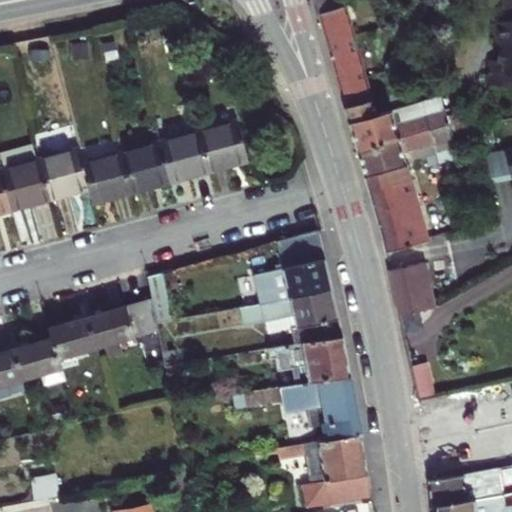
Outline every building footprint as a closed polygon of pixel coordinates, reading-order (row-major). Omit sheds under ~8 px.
[(457,107),(454,95),(405,105),(384,109),(358,0),(326,0),(330,13),(344,67),(363,144),(455,120),(456,127),(461,126),(457,107)] [(493,59),(489,81),(511,86),(511,0),(506,0),(510,19),(495,22),(500,42),(499,48),(501,48),(500,60),(493,59)] [(254,152),(242,110),(201,121),(213,163),(254,152)] [(363,144),(374,190),(396,184),(396,182),(421,176),(415,153),(464,142),(461,126),(456,127),(455,120),(363,144)] [(213,163),(201,121),(162,133),(174,174),(213,163)] [(162,133),(124,143),(136,185),(174,174),(162,133)] [(91,182),(82,155),(78,140),(41,151),(54,192),(91,182)] [(136,185),(124,143),(82,155),(91,182),(95,196),(136,185)] [(54,192),(41,151),(4,162),(15,204),(54,192)] [(0,208),(15,204),(4,162),(0,162),(0,208)] [(396,184),(374,190),(379,208),(389,250),(433,239),(417,177),(396,182),(396,184)] [(467,189),(454,193),(460,211),(472,208),(467,189)] [(333,267),(325,222),(280,235),(287,262),(257,270),(264,301),(335,281),(333,267)] [(403,313),(437,306),(428,260),(394,267),(403,313)] [(166,267),(150,271),(154,296),(158,323),(176,318),(166,267)] [(295,316),(298,330),(272,334),(274,348),(301,344),(346,338),(343,321),(335,281),(264,301),(245,305),(249,325),(295,316)] [(154,296),(91,313),(99,347),(136,338),(134,329),(158,323),(154,296)] [(99,347),(91,313),(50,323),(54,337),(59,357),(99,347)] [(54,337),(19,346),(29,382),(64,373),(59,357),(54,337)] [(301,344),(308,378),(352,369),(351,361),(350,356),(346,338),(301,344)] [(19,346),(0,350),(0,388),(29,382),(19,346)] [(430,368),(414,372),(420,399),(436,396),(430,368)] [(352,369),(308,378),(247,389),(250,407),(286,400),(286,402),(310,398),(312,408),(315,423),(322,422),(325,438),(360,432),(352,369)] [(310,398),(286,402),(288,413),(312,408),(310,398)] [(367,474),(360,432),(325,438),(316,440),(321,474),(311,475),(312,483),(328,480),(367,474)] [(496,465),(431,479),(434,503),(439,502),(500,489),(496,465)] [(367,474),(328,480),(330,494),(369,488),(367,474)] [(439,502),(439,511),(507,511),(511,511),(511,499),(510,500),(508,488),(500,489),(439,502)]
